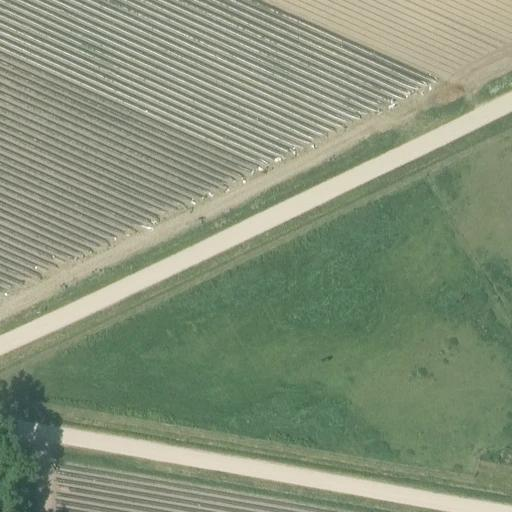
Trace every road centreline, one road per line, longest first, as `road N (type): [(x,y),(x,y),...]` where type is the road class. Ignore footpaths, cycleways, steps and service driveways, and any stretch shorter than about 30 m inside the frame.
road 1 (track): [(0,350),(511,100)]
road 2 (track): [(0,426),(487,511)]
